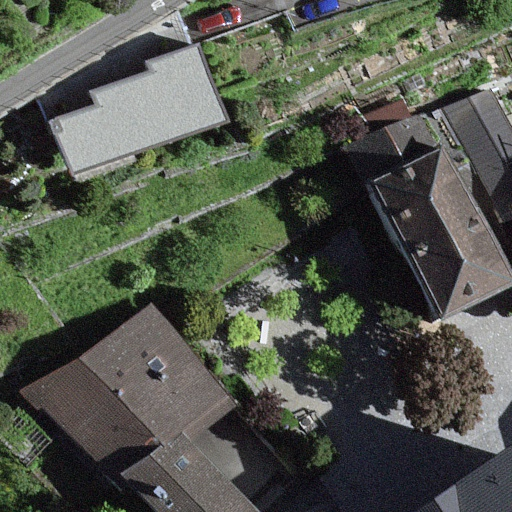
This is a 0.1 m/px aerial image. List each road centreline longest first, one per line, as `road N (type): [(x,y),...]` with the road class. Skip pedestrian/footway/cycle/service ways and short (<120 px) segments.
road 1 (residential): [(511,369),(405,423),(294,511)]
road 2 (residential): [(0,94),(159,0)]
